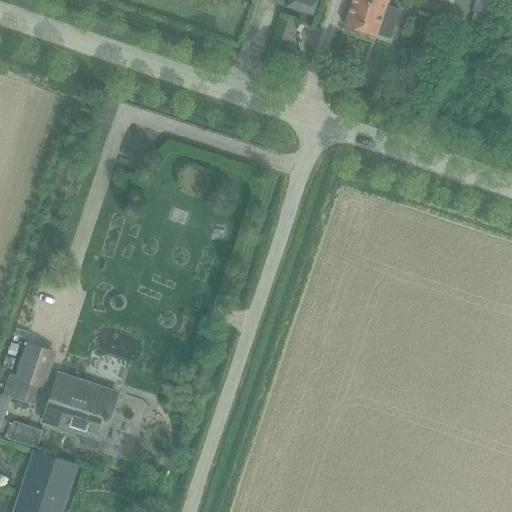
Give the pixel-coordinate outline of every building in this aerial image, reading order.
[(289,0),(287,6),(313,15),(317,0),(289,0)] [(352,0),(351,6),(345,25),(377,36),(378,33),(390,37),(399,10),(387,6),(388,0),(352,0)] [(4,394),(33,403),(40,382),(44,384),(54,352),(30,344),(19,376),(11,373),(4,394)] [(62,372),(61,372),(43,424),(80,436),(79,441),(80,445),(95,449),(99,448),(114,401),(81,390),(83,382),(61,375),(62,372)] [(42,431),(15,422),(9,439),(34,447),(38,446),(42,431)] [(35,451),(36,450),(35,450),(13,511),(62,511),(78,465),(35,451)]
